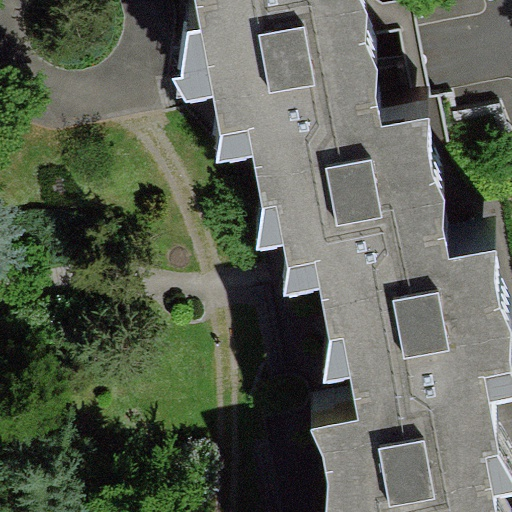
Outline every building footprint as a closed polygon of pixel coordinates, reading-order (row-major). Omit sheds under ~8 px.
[(367,0),(203,0),(222,100),(249,94),(379,69),(380,30),(368,7),(367,0)] [(381,88),(379,69),(249,94),(264,171),(279,169),(290,230),(318,225),(446,200),(448,163),(436,141),(430,112),(433,82),(381,88)] [(453,220),(446,200),(318,225),(333,300),(347,298),(358,359),(485,337),(511,331),(511,287),(502,271),(495,238),(498,212),(453,220)] [(501,413),(485,337),(358,359),(363,381),(311,391),(327,418),(331,440),(328,473),(344,506),(473,482),(500,476),(486,414),(501,413)] [(478,511),(473,482),(344,506),(345,511),(478,511)]
